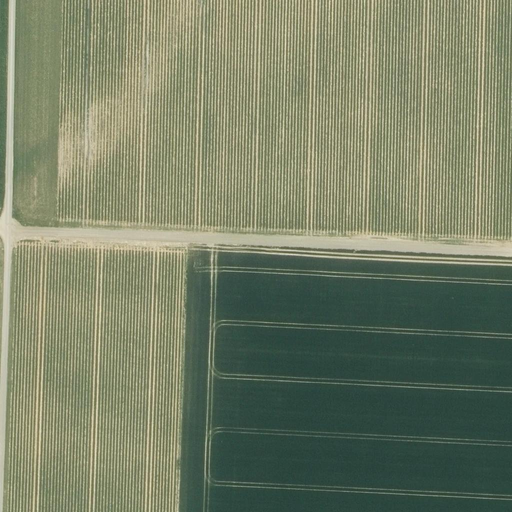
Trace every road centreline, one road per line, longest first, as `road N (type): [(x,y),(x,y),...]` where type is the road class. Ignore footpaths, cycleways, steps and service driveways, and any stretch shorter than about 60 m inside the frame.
road 1 (track): [(511,253),(124,239),(7,226)]
road 2 (track): [(7,226),(0,464)]
road 3 (track): [(7,226),(12,0)]
